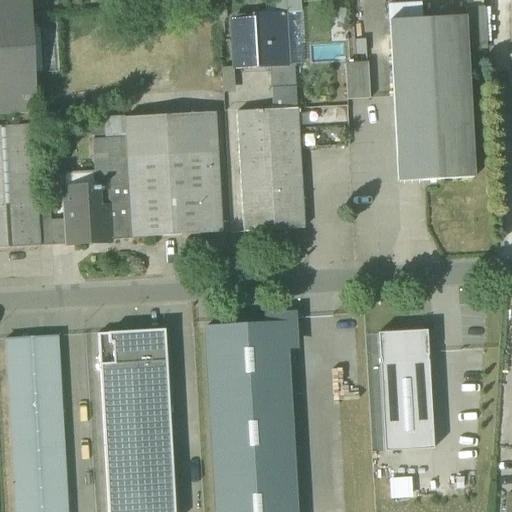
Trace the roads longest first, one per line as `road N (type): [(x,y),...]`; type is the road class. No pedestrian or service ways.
road 1 (residential): [(511,268),(0,301)]
road 2 (unknown): [(322,280),(335,511)]
road 3 (unknown): [(171,290),(179,511)]
